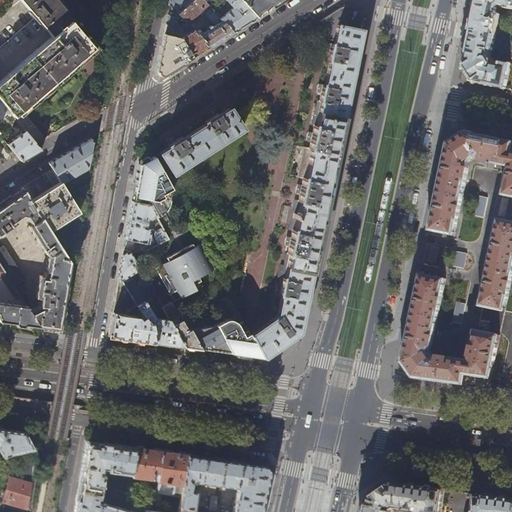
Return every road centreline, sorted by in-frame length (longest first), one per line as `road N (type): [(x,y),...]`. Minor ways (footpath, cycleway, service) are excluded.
road 1 (residential): [(90,356),(139,109),(315,0)]
road 2 (primary): [(398,0),(316,387)]
road 3 (primary): [(357,423),(423,95)]
road 4 (secondary): [(309,417),(0,375)]
road 5 (residential): [(161,0),(137,101),(0,184)]
road 6 (residential): [(300,448),(79,417)]
road 7 (residential): [(298,384),(90,356)]
road 8 (secondary): [(357,423),(511,444)]
